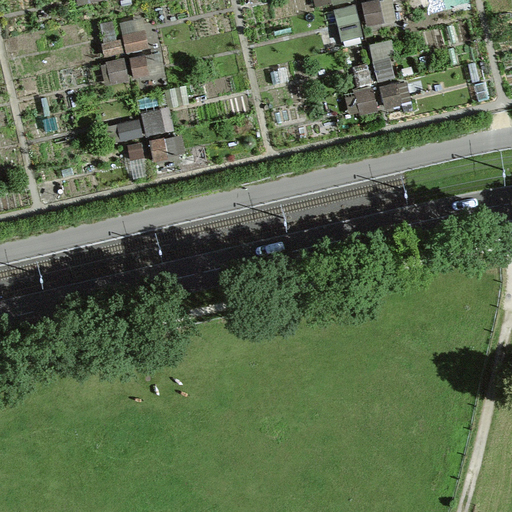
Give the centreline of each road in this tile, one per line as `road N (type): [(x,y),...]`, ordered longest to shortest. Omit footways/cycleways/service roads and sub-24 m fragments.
road 1 (secondary): [(0,328),(511,209)]
road 2 (track): [(462,511),(511,304)]
